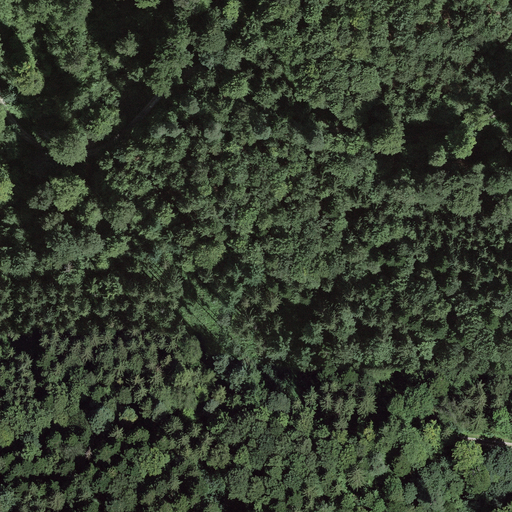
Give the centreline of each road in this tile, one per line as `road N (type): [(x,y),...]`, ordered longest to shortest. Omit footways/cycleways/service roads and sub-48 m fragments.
road 1 (track): [(0,93),(27,138),(79,153),(114,140),(157,88),(207,62),(251,73),(270,93),(335,126),(379,136),(511,104)]
road 2 (track): [(511,444),(280,426),(0,451)]
